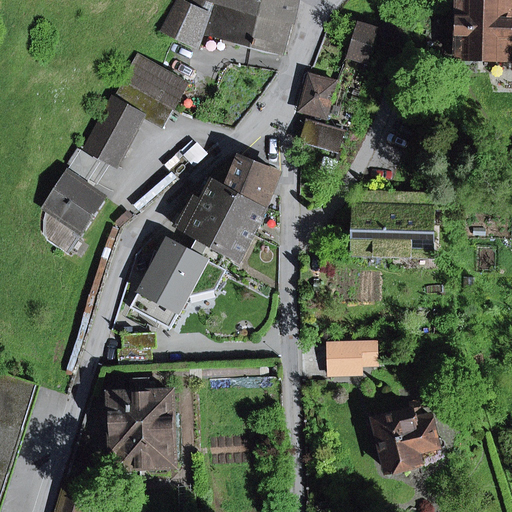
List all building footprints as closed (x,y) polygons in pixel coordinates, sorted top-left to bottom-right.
[(199,9),(188,3),(182,0),(179,0),(163,29),(193,43),(203,11),(199,9)] [(215,0),(216,2),(287,22),(294,0),(189,0),(188,3),(199,9),(202,0),(215,0)] [(511,28),(511,29),(511,0),(458,0),(457,57),(462,62),(470,63),(475,58),(510,59),(510,55),(511,55),(511,28)] [(237,42),(236,44),(279,55),(287,22),(216,2),(207,33),(237,42)] [(388,13),(377,39),(404,50),(415,24),(388,13)] [(359,23),(350,52),(368,58),(378,29),(359,23)] [(125,82),(174,109),(188,84),(139,57),(125,82)] [(328,118),(337,83),(310,76),(302,109),(303,111),(328,118)] [(86,148),(110,162),(114,164),(143,115),(165,127),(174,109),(125,82),(86,148)] [(344,132),(308,120),(301,142),(338,152),(344,132)] [(110,162),(86,148),(81,145),(69,164),(72,166),(81,172),(77,178),(85,184),(88,179),(95,183),(110,162)] [(266,211),(266,209),(279,174),(240,157),(235,168),(228,165),(219,175),(230,183),(227,189),(266,211)] [(72,166),(45,208),(83,233),(106,198),(92,188),(85,184),(77,178),(81,172),(72,166)] [(255,228),(257,229),(266,211),(227,189),(230,183),(219,175),(204,199),(256,227),(255,228)] [(85,184),(92,188),(95,183),(88,179),(85,184)] [(364,207),(406,208),(406,194),(364,193),(364,207)] [(355,206),(354,255),(433,257),(434,208),(445,209),(445,195),(406,194),(406,208),(364,207),(355,206)] [(199,239),(213,247),(226,254),(238,261),(255,228),(256,227),(204,199),(203,201),(196,196),(176,226),(199,239)] [(155,252),(144,284),(142,289),(176,308),(192,278),(198,281),(208,261),(206,260),(192,252),(168,239),(160,255),(155,252)] [(206,260),(213,247),(199,239),(192,252),(206,260)] [(208,261),(220,267),(226,254),(213,247),(206,260),(208,261)] [(176,308),(142,289),(131,308),(171,330),(189,297),(216,291),(227,271),(220,267),(208,261),(198,281),(192,278),(176,308)] [(122,334),(123,349),(148,348),(152,348),(153,347),(152,333),(122,334)] [(377,363),(376,342),(361,343),(361,364),(377,363)] [(330,376),(362,374),(361,364),(361,343),(329,344),(330,376)] [(149,363),(148,348),(123,349),(118,349),(119,364),(149,363)] [(0,498),(36,385),(33,384),(33,385),(0,374),(0,498)] [(0,498),(0,511),(1,511),(41,386),(36,385),(0,498)] [(152,474),(168,474),(175,466),(173,430),(180,427),(179,415),(173,413),(172,393),(151,394),(145,392),(137,392),(131,395),(111,396),(112,407),(107,408),(108,436),(118,437),(119,468),(144,467),(152,474)] [(374,419),(387,471),(442,458),(431,416),(416,419),(414,412),(421,410),(419,401),(409,403),(411,410),(374,419)] [(76,511),(85,486),(65,480),(55,511),(76,511)] [(76,511),(91,511),(98,491),(85,486),(76,511)]
